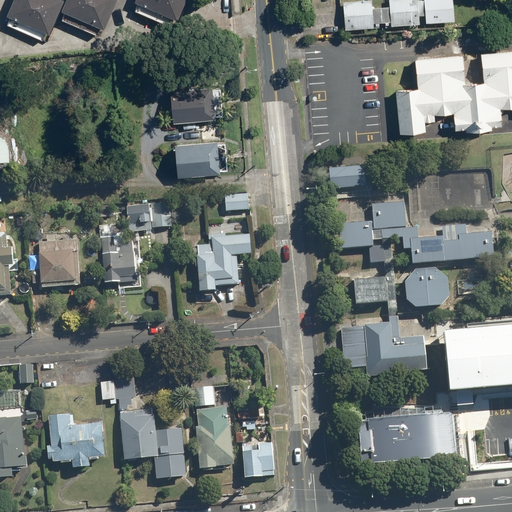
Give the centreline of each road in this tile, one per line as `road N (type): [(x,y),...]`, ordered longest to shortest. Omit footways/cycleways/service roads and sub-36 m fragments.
road 1 (tertiary): [(266,0),(300,324)]
road 2 (residential): [(0,350),(300,324)]
road 3 (tertiary): [(300,324),(308,509)]
